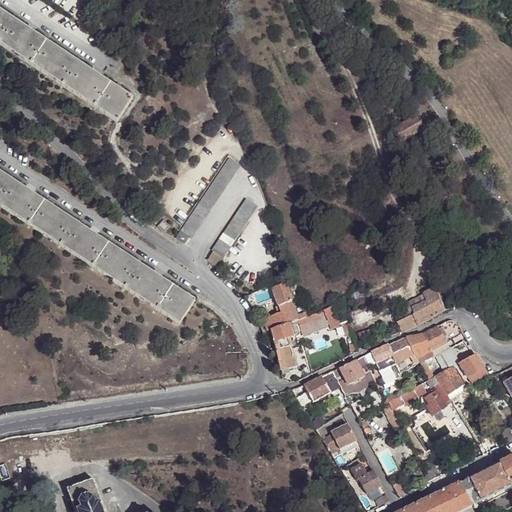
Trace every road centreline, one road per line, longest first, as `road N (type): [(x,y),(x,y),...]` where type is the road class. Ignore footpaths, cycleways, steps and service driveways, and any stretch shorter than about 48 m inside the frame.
road 1 (residential): [(0,427),(261,382),(298,384),(459,311),(486,348),(511,354)]
road 2 (residential): [(386,511),(511,449)]
